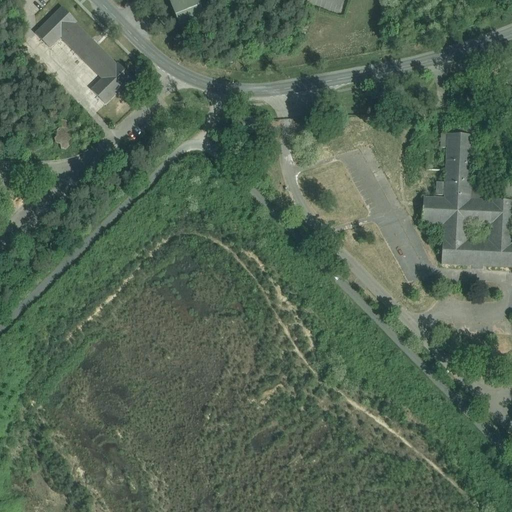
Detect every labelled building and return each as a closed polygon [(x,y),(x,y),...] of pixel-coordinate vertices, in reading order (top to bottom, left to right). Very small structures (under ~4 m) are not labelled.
[(198,0),(174,0),(170,2),(181,30),(206,20),(198,0)] [(117,66),(74,24),(76,22),(71,17),(73,15),(70,11),(67,14),(62,9),(36,35),(49,48),(61,37),(103,80),(92,91),(97,96),(94,99),(98,102),(100,100),(105,105),(132,79),(118,65),(117,66)] [(24,42),(16,50),(31,66),(39,58),(24,42)] [(78,93),(41,56),(39,58),(34,64),(71,101),(78,93)] [(387,92),(377,94),(380,105),(390,102),(387,92)] [(259,120),(233,119),(232,134),(258,135),(259,123),(259,120)] [(62,121),(58,124),(60,128),(56,132),(58,136),(54,139),(56,144),(60,145),(61,150),(66,151),(69,148),(67,139),(73,132),(72,128),(68,126),(66,122),(62,121)] [(503,201),(490,201),(490,202),(479,201),(479,189),(471,188),(473,130),(448,128),(448,135),(441,135),(440,149),(447,149),(446,183),(437,183),(436,196),(445,196),(445,200),(423,199),(422,224),(444,225),(443,240),(442,240),(441,265),(511,268),(511,185),(504,185),(503,201)] [(435,135),(428,135),(427,154),(432,154),(433,135),(435,136),(435,135)]
